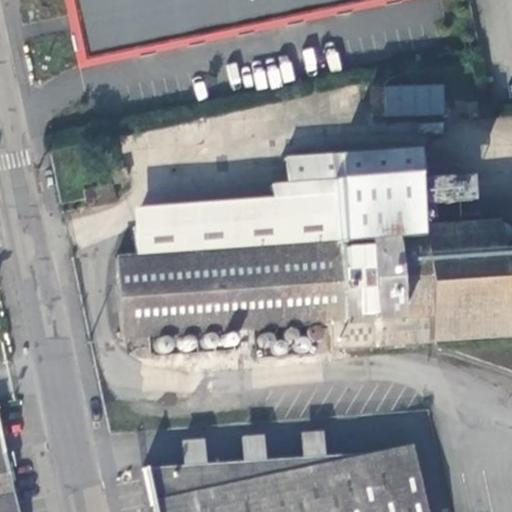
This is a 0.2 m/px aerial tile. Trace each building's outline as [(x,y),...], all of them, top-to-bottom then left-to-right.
[(70,0),(84,61),(371,0),(70,0)] [(384,113),(443,115),(444,86),(385,84),(384,113)] [(455,176),(455,193),(477,194),(477,176),(455,176)] [(301,432),(303,456),(323,454),(321,431),(301,432)] [(0,511),(15,511),(0,434),(0,511)] [(243,460),(262,458),(260,435),(241,436),(243,460)] [(181,440),(182,464),(203,462),(201,439),(181,440)] [(323,454),(303,456),(262,458),(243,460),(203,462),(182,464),(143,466),(152,511),(422,511),(409,446),(323,454)]
